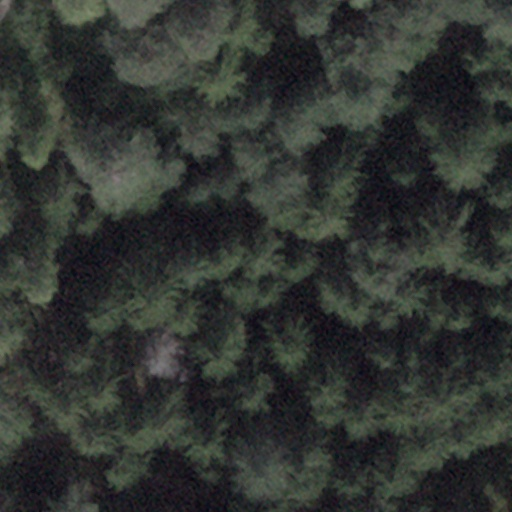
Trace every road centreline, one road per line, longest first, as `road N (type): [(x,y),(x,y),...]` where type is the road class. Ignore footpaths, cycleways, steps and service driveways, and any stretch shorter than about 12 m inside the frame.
road 1 (track): [(483,0),(356,211),(181,390),(145,449),(134,511)]
road 2 (track): [(0,362),(43,275),(358,0)]
